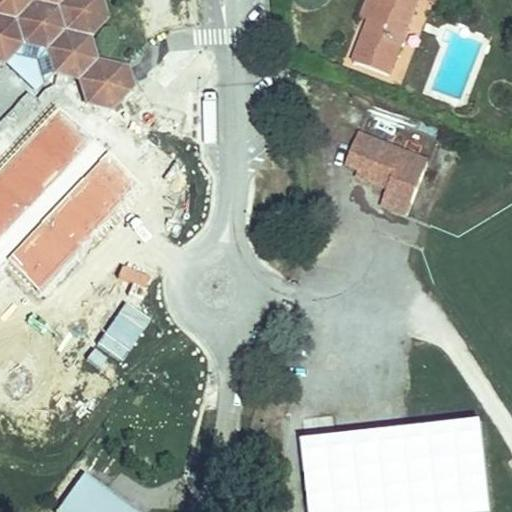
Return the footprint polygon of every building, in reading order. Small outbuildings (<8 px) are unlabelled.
[(0,0),(0,13),(20,20),(26,42),(54,54),(64,80),(86,87),(94,110),(115,117),(135,98),(133,82),(124,82),(123,72),(103,62),(94,41),(112,24),(104,0),(0,0)] [(381,0),(370,29),(356,64),(390,80),(421,2),(414,0),(381,0)] [(366,0),(357,24),(370,29),(381,0),(366,0)] [(0,58),(7,61),(26,42),(20,20),(0,13),(0,58)] [(26,42),(7,61),(39,93),(64,80),(54,54),(26,42)] [(132,75),(123,72),(124,82),(133,82),(132,75)] [(62,112),(0,177),(0,237),(92,140),(62,112)] [(423,172),(350,145),(339,175),(353,180),(350,190),(361,194),(365,184),(374,188),(370,197),(384,203),(378,219),(402,228),(423,172)] [(140,185),(107,153),(9,255),(42,286),(140,185)] [(365,184),(361,194),(370,197),(374,188),(365,184)] [(488,511),(481,419),(297,434),(303,511),(488,511)] [(142,511),(86,475),(61,511),(142,511)]
